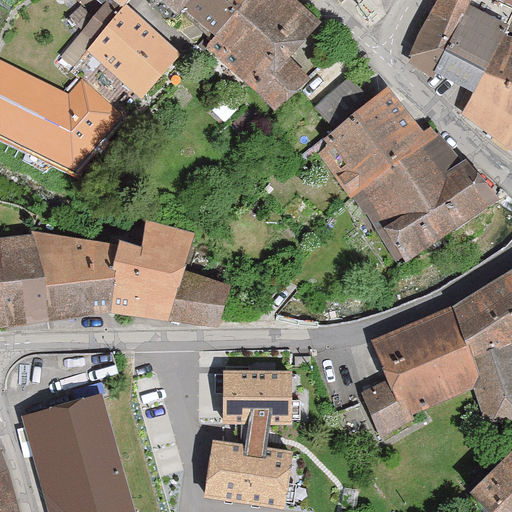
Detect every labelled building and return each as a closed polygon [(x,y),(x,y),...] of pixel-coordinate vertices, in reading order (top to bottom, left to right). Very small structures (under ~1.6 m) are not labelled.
[(184,10),(215,37),(248,0),(163,0),(180,15),(184,10)] [(206,47),(279,111),(308,78),(288,59),(319,24),(291,0),(248,0),(215,37),(206,47)] [(438,0),(407,61),(434,77),(436,74),(471,92),(461,116),(511,151),(511,37),(502,33),(511,11),(511,8),(502,4),(504,0),(438,0)] [(81,80),(119,114),(138,94),(141,97),(180,55),(128,7),(120,16),(107,3),(81,31),(95,44),(71,70),(81,80)] [(0,60),(0,135),(75,173),(122,117),(119,114),(81,80),(69,95),(0,60)] [(353,198),(430,139),(381,95),(370,103),(348,78),(319,105),(339,127),(324,139),(329,146),(318,154),(351,199),(353,198)] [(405,261),(498,201),(465,161),(460,166),(430,139),(353,198),(364,215),(367,214),(383,240),(389,235),(405,261)] [(141,248),(102,244),(104,313),(174,322),(184,271),(194,234),(145,222),(141,248)] [(35,234),(19,235),(36,321),(104,313),(102,244),(35,234)] [(0,325),(36,321),(19,235),(0,238),(0,325)] [(511,270),(438,313),(474,388),(483,416),(491,413),(492,422),(511,420),(511,270)] [(184,271),(174,322),(219,326),(227,280),(184,271)] [(438,313),(374,344),(389,379),(362,393),(381,437),(413,420),(411,415),(474,388),(438,313)] [(292,377),(224,376),(223,429),(248,430),(245,452),(213,445),(204,504),(261,511),(285,511),(293,457),(268,452),(270,431),(293,430),(292,377)] [(23,416),(49,511),(135,511),(102,394),(23,416)] [(511,511),(511,450),(471,492),(490,511),(511,511)] [(0,511),(16,511),(1,451),(0,451),(0,511)]
